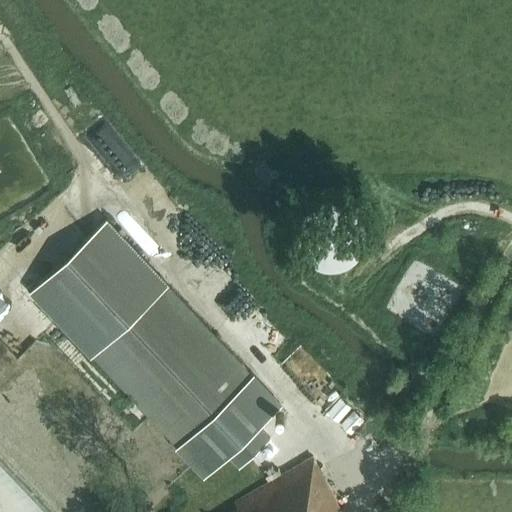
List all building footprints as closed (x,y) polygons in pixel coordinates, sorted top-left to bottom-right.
[(366,237),(366,235),(366,232),(365,229),(364,225),(363,222),(361,219),(359,216),(357,214),(354,211),(352,209),(349,208),(346,206),(343,205),(339,204),(336,203),(332,203),(329,203),(326,204),(322,204),(319,206),(316,207),(313,209),(310,211),(308,213),(305,216),(303,219),(302,222),(300,225),(299,228),(298,231),(298,235),(298,238),(298,242),(299,245),(300,248),(301,251),(303,255),(304,257),(306,260),(309,263),(312,265),(314,267),(321,270),(324,271),(327,271),(331,271),(334,271),(338,271),(341,270),(344,269),(347,268),(350,266),(353,264),(356,262),(358,260),(360,257),(362,254),(364,251),(365,247),(366,244),(366,241),(366,237)] [(259,425),(281,405),(106,219),(32,289),(179,445),(206,475),(228,454),(240,466),(270,437),(259,425)] [(420,375),(409,391),(417,397),(428,380),(420,375)] [(342,396),(328,411),(338,421),(352,406),(342,396)] [(355,409),(341,424),(351,433),(365,418),(355,409)] [(340,511),(337,507),(340,505),(313,455),(218,511),(340,511)]
